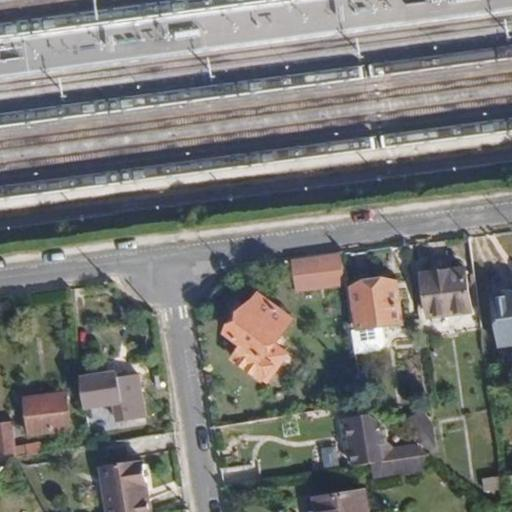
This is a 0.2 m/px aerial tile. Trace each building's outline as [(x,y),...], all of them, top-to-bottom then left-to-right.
[(346,285),(343,255),(321,258),(325,288),(346,285)] [(472,313),(465,268),(422,274),(428,319),(472,313)] [(402,325),(396,282),(354,287),(360,330),(353,331),(356,354),(379,351),(384,346),(382,327),(402,325)] [(360,330),(354,287),(347,288),(353,331),(360,330)] [(511,344),(511,292),(491,295),(498,346),(511,344)] [(286,354),(274,345),(293,319),(260,293),(229,334),(245,347),(235,360),(265,384),(286,354)] [(145,417),(140,377),(84,383),(88,414),(104,412),(105,422),(145,417)] [(72,431),(67,392),(25,397),(30,436),(72,431)] [(432,426),(423,410),(403,423),(414,439),(432,426)] [(429,455),(415,444),(393,447),(386,439),(385,428),(378,429),(378,421),(368,414),(346,416),(353,467),(371,464),(425,456),(429,455)] [(16,446),(13,423),(0,424),(0,453),(14,457),(41,453),(40,444),(16,446)] [(140,438),(138,427),(102,431),(103,443),(140,438)] [(428,473),(425,456),(371,464),(374,481),(428,473)] [(151,511),(144,463),(103,469),(109,511),(151,511)] [(502,490),(500,478),(484,478),(485,492),(502,490)] [(369,511),(367,491),(314,499),(316,511),(369,511)]
